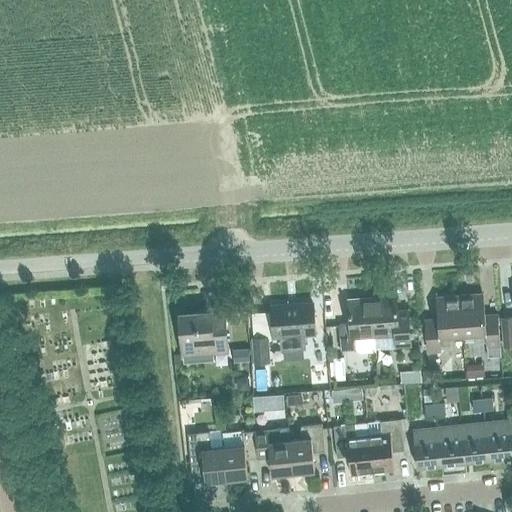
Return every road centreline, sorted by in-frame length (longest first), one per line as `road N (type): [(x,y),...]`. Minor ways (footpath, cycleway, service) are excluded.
road 1 (residential): [(0,269),(511,231)]
road 2 (residential): [(301,511),(511,486)]
